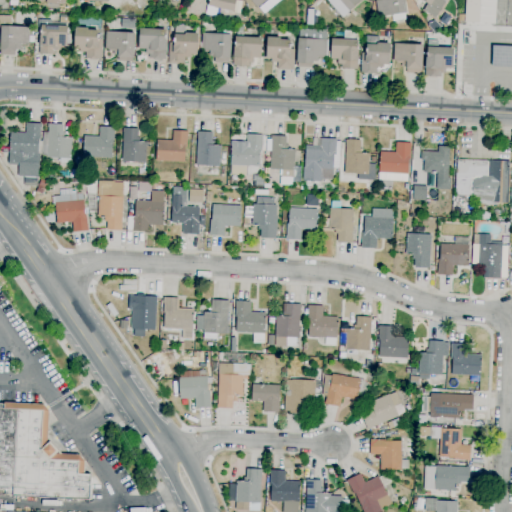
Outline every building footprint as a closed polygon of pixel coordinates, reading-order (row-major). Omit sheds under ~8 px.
[(236,0),(234,11),(221,9),(221,11),(217,11),(216,17),(205,15),(207,4),(208,4),(209,0),(236,0)] [(265,0),(256,8),(249,0),(265,0)] [(361,0),(349,10),(340,0),(361,0)] [(393,22),(391,16),(389,16),(389,15),(378,17),(374,0),(404,0),(407,12),(404,13),(405,19),(393,22)] [(442,0),(437,9),(431,5),(422,0),(418,6),(415,4),(417,0),(442,0)] [(494,0),(464,0),(463,22),(494,24),(494,0)] [(34,34),(34,44),(29,44),(29,45),(26,45),(26,47),(21,46),(21,49),(16,49),(16,56),(0,55),(1,50),(0,50),(1,25),(0,25),(0,15),(3,16),(3,15),(12,16),(12,26),(30,27),(29,34),(34,34)] [(41,19),(52,20),(52,21),(60,22),(60,26),(67,26),(67,35),(73,35),(72,45),(67,44),(67,47),(60,46),(60,51),(55,50),(55,55),(39,54),(41,19)] [(134,28),(121,27),(122,19),(135,20),(134,28)] [(186,33),(198,33),(197,57),(191,57),(191,58),(185,58),(184,64),(168,63),(169,43),(170,43),(170,38),(173,38),(174,38),(174,33),(175,33),(175,24),(186,25),(186,33)] [(228,64),(214,63),(214,58),(213,58),(213,57),(209,56),(209,51),(201,51),(202,33),(216,33),(216,26),(230,27),(229,34),(231,34),(230,59),(229,59),(228,64)] [(101,60),(97,59),(97,60),(89,59),(85,59),(86,53),(79,52),(79,49),(74,49),(75,27),(88,28),(88,30),(98,30),(98,31),(99,31),(98,34),(99,35),(99,38),(98,38),(98,40),(102,40),(101,60)] [(165,60),(153,60),(153,58),(149,58),(149,54),(146,54),(146,49),(138,49),(140,28),(166,30),(166,35),(166,39),(166,51),(166,58),(165,58),(165,60)] [(312,68),(297,67),(297,62),(298,38),(299,38),(300,30),(326,31),(326,39),(327,40),(326,49),(327,49),(327,57),(326,57),(323,57),(323,59),(318,59),(318,61),(313,61),(313,63),(312,63),(312,68)] [(357,70),(340,69),(341,65),(337,64),(337,60),(330,59),(331,39),(343,39),(344,30),(359,31),(358,40),(357,46),(358,46),(358,48),(357,61),(357,60),(359,60),(359,65),(357,65),(357,70)] [(133,62),(118,61),(118,55),(113,55),(113,51),(108,51),(108,49),(105,49),(106,31),(134,33),(133,58),(133,62)] [(376,74),(365,74),(365,73),(361,73),(361,53),(365,53),(366,35),(379,36),(379,43),(390,43),(390,65),(383,65),(383,68),(376,68),(376,74)] [(249,67),(243,66),(243,67),(239,67),(239,66),(233,66),(234,47),(234,45),(234,42),(235,42),(235,36),(261,38),(260,58),(255,58),(255,60),(253,59),(252,63),(249,63),(249,67)] [(293,71),(288,71),(288,70),(277,70),(277,62),(271,62),(271,59),(266,59),(267,37),(280,37),(280,40),(290,40),(290,44),(291,44),(291,48),(290,48),(290,50),(294,50),(293,71)] [(420,74),(406,73),(406,69),(405,69),(405,67),(401,67),(401,63),(394,63),(394,61),(393,61),(394,44),(423,45),(422,71),(421,71),(421,70),(420,70),(420,74)] [(437,78),(429,78),(429,77),(424,76),(425,68),(425,57),(426,57),(426,55),(425,55),(425,53),(427,53),(427,47),(453,48),(452,69),(445,69),(445,73),(440,73),(440,78),(437,77),(437,78)] [(490,68),(511,68),(511,47),(491,47),(490,68)] [(41,155),(41,158),(40,158),(39,178),(38,178),(37,186),(25,185),(25,177),(18,176),(19,166),(8,165),(10,132),(25,134),(26,123),(42,124),(41,128),(40,128),(40,139),(43,140),(41,155)] [(43,140),(43,132),(47,132),(48,124),(63,125),(62,133),(65,134),(65,137),(68,137),(72,138),(71,158),(71,164),(60,163),(60,158),(46,157),(46,155),(41,155),(43,140)] [(111,159),(83,158),(84,136),(99,137),(99,127),(114,127),(114,143),(112,143),(111,159)] [(146,162),(122,162),(123,128),(138,128),(138,138),(140,138),(140,141),(143,141),(143,142),(147,142),(147,146),(146,146),(145,161),(146,161),(146,162)] [(184,163),(156,161),(157,140),(172,141),(173,130),(188,131),(187,147),(185,147),(184,163)] [(220,166),(196,165),(197,132),(212,132),(212,141),(215,141),(215,145),(217,145),(217,146),(221,146),(220,166)] [(246,176),(231,175),(232,165),(230,165),(232,141),(246,142),(247,134),(259,135),(259,134),(262,134),(261,152),(260,152),(259,167),(246,166),(246,176)] [(292,178),(281,177),(281,170),(270,169),(271,135),(286,136),(286,145),(288,145),(288,148),(291,149),(292,149),(295,149),(295,154),(294,154),(294,170),(293,170),(292,178)] [(321,184),(313,183),(314,181),(310,181),(310,183),(306,183),(306,181),(302,181),(303,167),(304,167),(304,164),(302,164),(303,155),(305,155),(305,145),(316,146),(316,138),(336,139),(336,141),(340,141),(339,168),(333,168),(332,180),(321,180),(321,184)] [(375,181),(357,180),(357,176),(354,175),(354,174),(344,174),(345,144),(345,140),(360,140),(360,149),(363,149),(362,153),(366,153),(370,154),(369,158),(369,157),(368,164),(376,164),(375,181)] [(407,182),(378,180),(380,151),(395,152),(396,142),(411,143),(410,159),(409,159),(407,182)] [(450,191),(436,190),(436,174),(422,173),(423,161),(420,161),(421,151),(437,152),(438,147),(449,147),(448,178),(451,178),(450,191)] [(508,204),(487,203),(476,203),(475,200),(472,194),(472,186),(469,186),(469,193),(456,193),(456,187),(454,187),(454,181),(456,181),(456,179),(457,160),(486,160),(486,162),(493,162),(493,161),(509,161),(509,166),(511,166),(511,169),(509,169),(508,204)] [(263,187),(256,187),(256,181),(253,181),(253,175),(264,176),(263,187)] [(42,194),(36,191),(41,179),(47,182),(42,194)] [(122,231),(106,230),(107,222),(104,222),(104,218),(101,218),(101,217),(98,217),(99,196),(101,196),(102,181),(114,181),(114,182),(122,183),(122,195),(123,195),(122,231)] [(147,232),(132,231),(127,231),(128,216),(133,217),(133,215),(134,216),(135,200),(151,201),(151,192),(138,192),(137,200),(129,199),(129,187),(138,187),(138,182),(151,183),(151,185),(153,185),(153,188),(153,189),(151,189),(151,190),(164,191),(163,226),(147,225),(147,232)] [(425,202),(412,201),(413,186),(427,187),(425,202)] [(203,203),(189,203),(189,189),(203,190),(203,203)] [(43,216),(43,214),(47,214),(46,210),(53,209),(53,208),(52,208),(51,200),(52,200),(52,197),(83,194),(85,214),(86,214),(88,231),(73,232),(72,222),(57,223),(57,220),(56,220),(56,221),(47,222),(43,216)] [(199,234),(182,234),(183,223),(175,223),(175,224),(171,224),(172,195),(181,195),(181,206),(199,207),(199,209),(205,210),(205,216),(201,216),(201,217),(205,217),(205,226),(199,226),(199,234)] [(276,239),(260,238),(261,230),(258,230),(258,226),(251,225),(251,222),(252,222),(252,218),(250,218),(249,224),(243,224),(243,218),(245,218),(245,207),(252,207),(252,204),(256,204),(256,197),(274,198),(273,205),(276,205),(276,216),(277,216),(276,231),(276,239)] [(352,243),(336,243),(337,234),(334,234),(334,231),(331,230),(331,229),(327,229),(328,227),(321,227),(322,218),(329,218),(329,208),(331,208),(331,201),(340,201),(340,209),(353,209),(352,243)] [(224,236),(209,235),(209,232),(210,220),(212,220),(213,204),(241,206),(240,227),(225,226),(224,236)] [(301,240),(285,239),(285,235),(286,235),(287,224),(288,224),(289,208),(318,210),(317,231),(302,230),(301,240)] [(376,249),(360,248),(361,244),(362,232),(364,232),(364,217),(372,217),(372,208),(393,209),(393,218),(392,240),(376,239),(376,249)] [(508,235),(504,235),(504,225),(499,225),(499,222),(509,223),(508,235)] [(429,268),(414,268),(414,259),(412,259),(412,256),(409,255),(405,255),(405,251),(406,251),(406,234),(430,235),(429,268)] [(500,279),(482,278),(483,264),(471,264),(472,244),(478,244),(478,234),(491,235),(490,242),(502,242),(502,246),(507,247),(506,279),(500,278),(500,279)] [(452,276),(436,275),(437,271),(438,260),(439,260),(440,244),(454,245),(454,237),(469,238),(469,246),(468,266),(452,265),(452,272),(452,276)] [(155,330),(131,329),(132,310),(128,310),(129,296),(156,297),(155,330)] [(182,330),(171,329),(171,331),(166,330),(166,329),(163,329),(164,319),(163,319),(163,315),(164,315),(164,313),(163,313),(163,304),(162,304),(162,301),(163,301),(163,298),(178,298),(178,308),(193,309),(192,339),(181,339),(182,330)] [(217,340),(203,339),(203,333),(203,330),(196,330),(196,315),(203,316),(203,312),(210,312),(211,300),(228,300),(227,327),(230,327),(229,334),(228,334),(228,335),(226,335),(227,334),(217,333),(217,340)] [(264,343),(253,343),(253,333),(236,333),(236,323),(235,323),(235,319),(236,319),(236,317),(235,317),(235,305),(235,301),(251,302),(251,312),(265,312),(265,316),(264,319),(266,319),(265,332),(266,332),(266,343),(264,343)] [(295,347),(275,346),(275,337),(275,324),(268,323),(269,317),(275,318),(275,316),(282,316),(283,304),(301,305),(299,338),(296,338),(295,347)] [(335,345),(325,345),(325,338),(308,337),(309,321),(307,321),(308,309),(308,305),(323,306),(323,316),(338,317),(338,320),(337,338),(336,338),(335,345)] [(357,355),(346,355),(346,350),(345,350),(346,337),(340,336),(340,323),(347,323),(347,329),(352,329),(353,325),(356,325),(356,317),(371,318),(369,351),(362,351),(362,352),(361,352),(361,355),(357,354),(357,355)] [(407,358),(379,357),(379,338),(378,338),(378,330),(378,326),(393,326),(393,337),(408,338),(408,340),(408,342),(409,342),(409,344),(409,352),(407,352),(407,358)] [(418,386),(409,385),(410,376),(419,377),(419,374),(418,374),(419,357),(418,357),(418,353),(425,353),(425,349),(428,349),(429,341),(444,342),(444,344),(448,344),(448,357),(442,356),(441,375),(429,374),(428,379),(418,379),(418,386)] [(480,377),(451,375),(452,359),(450,359),(451,347),(450,347),(451,343),(466,344),(466,354),(481,355),(481,360),(481,361),(480,377)] [(195,409),(195,399),(179,400),(178,378),(180,378),(179,372),(204,371),(205,374),(206,374),(206,377),(208,377),(210,404),(211,404),(211,408),(195,409)] [(325,375),(332,376),(332,374),(360,379),(358,393),(358,395),(357,395),(356,400),(341,398),(340,407),(324,404),(325,400),(326,400),(326,396),(322,396),(325,375)] [(232,408),(218,408),(218,375),(242,375),(242,396),(233,396),(232,408)] [(304,414),(289,413),(289,412),(284,411),(286,380),(291,380),(312,381),(312,380),(315,380),(315,382),(321,382),(320,402),(311,401),(310,405),(308,405),(308,406),(305,406),(304,414)] [(279,413),(263,412),(263,402),(251,401),(252,384),(280,385),(279,413)] [(368,430),(361,413),(372,408),(370,402),(388,394),(389,395),(396,392),(401,404),(394,407),(395,409),(402,406),(405,412),(398,415),(398,416),(370,428),(371,429),(368,430)] [(459,419),(455,419),(455,418),(430,417),(431,393),(473,395),(472,410),(464,410),(464,412),(462,412),(461,417),(459,417),(459,419)] [(0,403),(4,404),(4,403),(43,405),(49,411),(47,438),(61,454),(79,455),(84,461),(84,474),(91,475),(89,501),(13,496),(4,495),(5,490),(0,489),(0,403)] [(393,428),(390,422),(398,418),(401,425),(393,428)] [(470,461),(466,461),(466,460),(454,460),(454,458),(439,457),(439,439),(430,439),(431,427),(440,427),(440,429),(461,429),(460,445),(470,445),(470,461)] [(401,471),(380,470),(380,455),(370,455),(370,440),(386,440),(386,441),(401,441),(401,460),(408,460),(408,469),(401,469),(401,471)] [(455,492),(451,492),(452,491),(423,489),(424,466),(436,467),(436,466),(469,468),(468,483),(460,482),(460,485),(457,484),(457,488),(456,488),(455,492)] [(259,511),(235,510),(236,484),(236,481),(243,481),(243,477),(246,477),(247,469),(258,469),(258,468),(261,468),(259,511)] [(298,511),(282,511),(283,503),(270,502),(271,486),(269,486),(270,474),(269,474),(269,470),(285,471),(284,481),(300,482),(298,511)] [(362,511),(360,507),(362,507),(355,493),(353,494),(346,481),(360,474),(364,483),(378,476),(388,495),(387,495),(391,504),(381,509),(382,511),(362,511)] [(305,511),(305,496),(304,496),(304,494),(306,494),(306,483),(305,483),(305,480),(321,480),(321,489),(323,489),(323,493),(330,493),(330,496),(342,496),(341,511),(305,511)] [(435,511),(424,511),(425,498),(437,499),(437,501),(457,502),(456,511),(435,511)]
